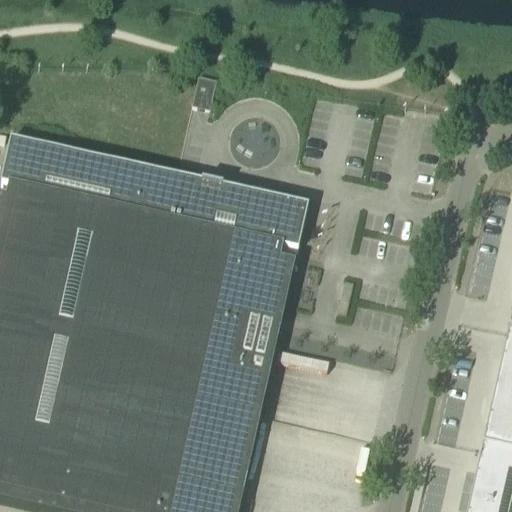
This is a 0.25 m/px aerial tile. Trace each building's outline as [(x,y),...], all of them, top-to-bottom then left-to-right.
[(191,112),(209,116),(215,86),(197,82),(191,112)] [(0,506),(26,511),(238,511),(275,349),(294,268),(279,265),(282,252),(296,256),(306,212),(9,145),(0,187),(0,189),(7,191),(4,203),(0,202),(0,506)] [(497,235),(474,256),(487,270),(510,249),(497,235)] [(353,307),(351,316),(371,320),(373,312),(353,307)] [(511,335),(508,335),(506,342),(508,342),(505,358),(503,358),(482,449),(511,456),(511,335)] [(468,511),(511,511),(511,456),(482,449),(480,459),(482,459),(468,511)]
